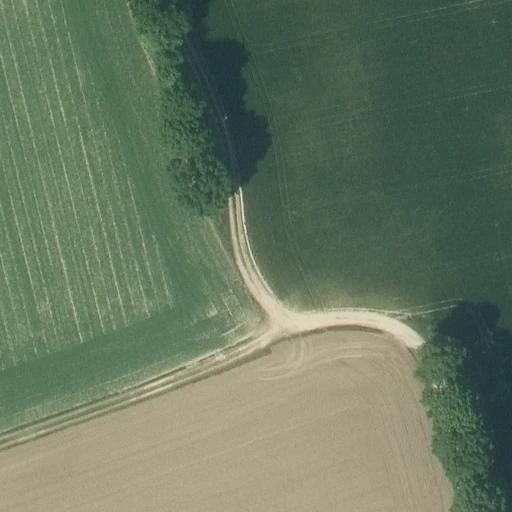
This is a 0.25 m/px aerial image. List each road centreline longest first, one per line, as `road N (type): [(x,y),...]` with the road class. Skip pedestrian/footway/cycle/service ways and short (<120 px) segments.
road 1 (track): [(164,0),(234,173),(244,274),(259,297),(297,321)]
road 2 (track): [(297,321),(210,366),(0,443)]
road 3 (track): [(297,321),(400,324),(422,345),(474,511)]
